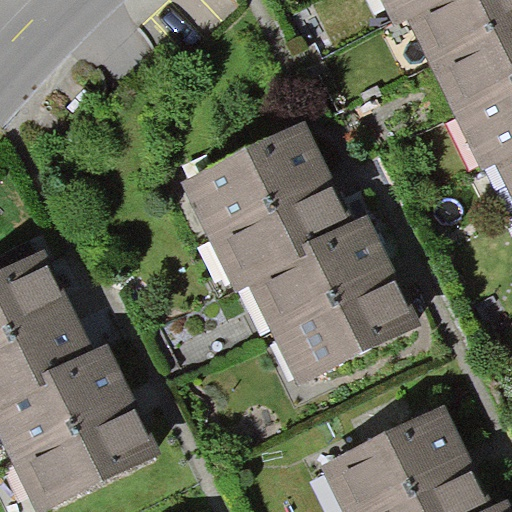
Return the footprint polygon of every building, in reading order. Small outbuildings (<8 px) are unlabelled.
[(381,0),(398,33),(412,26),(465,0),(381,0)] [(511,0),(465,0),(412,26),(485,173),(497,167),(511,159),(511,0)] [(306,129),(186,189),(239,294),(250,289),(301,263),(298,257),(355,228),(335,187),(328,173),(306,129)] [(511,159),(497,167),(511,197),(511,159)] [(301,263),(250,289),(300,389),(422,330),(398,282),(391,268),(368,222),(355,228),(298,257),(301,263)] [(44,255),(0,277),(0,416),(44,394),(40,387),(96,358),(76,319),(66,299),(44,255)] [(44,394),(0,416),(0,440),(34,511),(53,511),(160,461),(137,413),(129,395),(108,353),(96,358),(40,387),(44,394)] [(446,409),(323,471),(344,511),(492,511),(495,511),(475,470),(466,451),(446,409)] [(511,511),(511,502),(495,511),(492,511),(511,511)]
